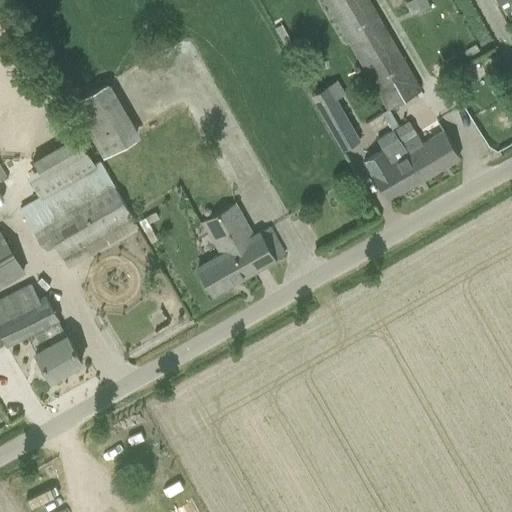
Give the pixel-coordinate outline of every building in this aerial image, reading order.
[(326,0),(389,108),(422,89),(370,0),(326,0)] [(410,12),(429,4),(427,0),(409,0),(406,2),(410,12)] [(115,153),(146,135),(114,81),(83,100),(115,153)] [(318,108),(343,150),(359,140),(335,99),(319,108),(318,108)] [(394,118),(388,122),(393,129),(398,126),(394,118)] [(407,152),(422,178),(459,156),(444,130),(443,130),(438,120),(417,133),(410,120),(397,128),(402,138),(400,139),(407,152)] [(62,257),(133,216),(100,160),(95,163),(87,150),(85,151),(76,135),(33,159),(37,167),(50,190),(40,196),(20,207),(46,251),(55,245),(62,257)] [(372,173),(387,199),(422,178),(407,152),(400,139),(383,149),(382,149),(390,163),(372,173)] [(212,293),(284,253),(269,226),(253,235),(236,205),(203,222),(220,253),(198,266),(212,293)] [(0,232),(0,288),(25,274),(0,232)] [(34,351),(50,379),(82,361),(65,333),(46,294),(38,298),(31,284),(0,299),(0,334),(6,346),(27,336),(34,351)]
